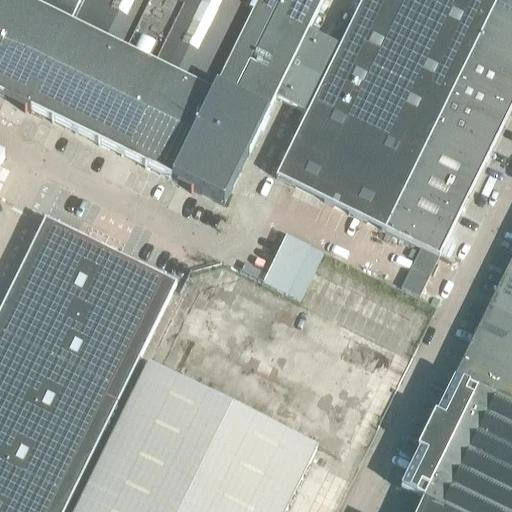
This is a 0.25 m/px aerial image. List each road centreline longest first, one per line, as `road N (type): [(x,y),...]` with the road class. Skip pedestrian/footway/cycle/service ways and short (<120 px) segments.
road 1 (unclassified): [(353,511),(511,187)]
road 2 (unclassified): [(207,241),(34,155)]
